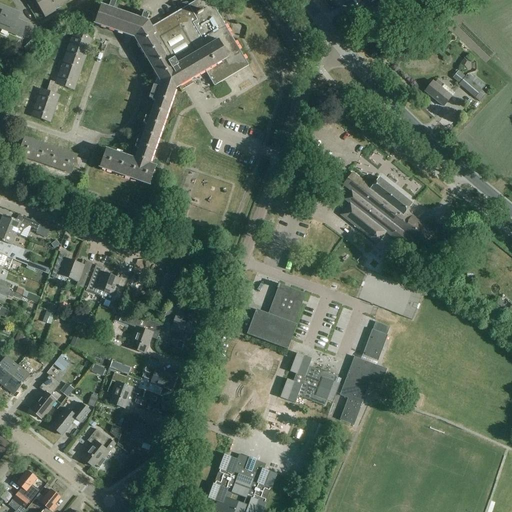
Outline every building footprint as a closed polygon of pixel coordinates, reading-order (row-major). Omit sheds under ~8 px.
[(161,84),(159,88),(153,86),(149,98),(151,99),(153,101),(155,101),(149,117),(147,117),(145,117),(143,123),(144,124),(146,126),(141,141),(138,141),(137,141),(135,147),(136,148),(138,150),(135,159),(106,149),(99,168),(149,185),(156,166),(150,164),(176,87),(204,70),(214,86),(249,66),(214,6),(218,4),(216,0),(197,0),(151,28),(147,21),(149,14),(143,12),(141,19),(113,9),(116,0),(35,0),(46,17),(55,11),(54,9),(69,0),(111,0),(109,8),(101,5),(95,24),(134,38),(161,84)] [(375,0),(352,0),(353,1),(358,10),(375,0)] [(0,27),(21,37),(27,24),(17,20),(20,14),(0,5),(0,27)] [(74,31),(69,44),(88,51),(92,38),(94,33),(84,29),(83,34),(74,31)] [(69,44),(65,57),(83,64),(88,51),(69,44)] [(5,57),(18,51),(15,45),(2,50),(5,57)] [(362,66),(367,60),(357,52),(353,57),(362,66)] [(65,57),(60,70),(79,77),(83,64),(65,57)] [(60,70),(56,83),(55,84),(59,85),(74,90),(79,77),(60,70)] [(459,85),(475,98),(482,90),(466,77),(459,85)] [(50,81),(46,92),(56,95),(59,85),(55,84),(56,83),(50,81)] [(443,107),(454,93),(444,85),(441,88),(433,82),(425,92),(443,107)] [(41,90),(37,103),(55,110),(60,96),(56,95),(46,92),(41,90)] [(51,123),(55,110),(37,103),(32,116),(51,123)] [(449,121),(454,113),(448,110),(443,118),(449,121)] [(9,146),(14,148),(18,138),(12,136),(9,146)] [(23,140),(20,150),(18,155),(31,160),(38,142),(24,137),(23,140)] [(18,138),(14,148),(20,150),(23,140),(18,138)] [(38,142),(31,160),(44,165),(51,146),(38,142)] [(51,146),(44,165),(58,169),(64,151),(51,146)] [(64,151),(58,169),(71,174),(73,168),(76,158),(77,155),(64,151)] [(76,158),(73,168),(77,169),(81,159),(76,158)] [(81,159),(77,169),(83,171),(87,161),(81,159)] [(379,244),(388,234),(412,253),(418,244),(424,249),(436,234),(407,211),(413,204),(380,177),(372,187),(354,173),(345,184),(353,191),(345,200),(351,205),(343,215),(379,244)] [(326,185),(327,184),(321,178),(318,182),(323,187),(325,184),(326,185)] [(185,215),(188,206),(182,204),(179,213),(185,215)] [(3,216),(0,223),(0,227),(16,234),(21,223),(3,216)] [(26,218),(24,225),(35,229),(34,232),(38,233),(42,224),(26,218)] [(0,240),(12,245),(16,234),(0,227),(0,240)] [(394,244),(387,254),(393,258),(400,248),(394,244)] [(14,246),(12,252),(27,259),(29,252),(14,246)] [(0,267),(3,269),(8,271),(8,270),(12,259),(27,266),(29,260),(30,260),(27,259),(12,252),(9,258),(7,257),(0,254),(0,267)] [(59,275),(68,279),(75,262),(68,260),(70,256),(60,252),(51,277),(58,279),(59,275)] [(75,262),(68,279),(78,282),(76,286),(83,289),(92,264),(82,260),(81,264),(75,262)] [(87,290),(93,293),(93,294),(102,298),(104,292),(110,275),(104,273),(106,269),(96,265),(87,290)] [(177,284),(182,271),(168,266),(165,274),(158,272),(154,284),(156,285),(153,294),(165,298),(171,282),(177,284)] [(110,275),(104,292),(113,296),(112,299),(119,302),(128,277),(118,273),(117,277),(110,275)] [(0,280),(0,286),(9,290),(9,289),(11,284),(0,280)] [(256,310),(247,335),(287,350),(297,325),(294,324),(305,294),(278,284),(276,288),(277,289),(268,314),(256,310)] [(8,297),(10,291),(8,291),(9,290),(0,286),(0,294),(8,297)] [(18,287),(16,293),(22,296),(24,290),(18,287)] [(499,297),(494,303),(504,312),(509,307),(499,297)] [(60,302),(57,311),(63,314),(67,304),(60,302)] [(49,304),(45,316),(53,319),(57,306),(49,304)] [(192,335),(197,321),(181,315),(183,309),(169,304),(164,318),(173,322),(171,329),(183,334),(184,331),(192,335)] [(162,326),(148,320),(136,316),(133,323),(138,326),(138,327),(133,340),(135,341),(132,349),(145,354),(151,338),(156,340),(162,326)] [(91,327),(92,321),(85,319),(83,325),(91,327)] [(388,335),(387,335),(390,328),(375,322),(373,330),(372,330),(362,356),(378,361),(388,335)] [(17,334),(15,340),(21,342),(23,336),(17,334)] [(295,404),(297,396),(325,406),(327,400),(333,403),(340,384),(334,382),(336,376),(309,366),(311,359),(296,353),(289,372),(296,374),(292,383),(286,380),(279,398),(295,404)] [(42,354),(39,359),(45,364),(49,359),(42,354)] [(6,357),(0,363),(0,367),(10,376),(18,366),(6,357)] [(340,395),(348,399),(340,420),(354,425),(361,405),(372,377),(376,365),(354,357),(348,373),(340,395)] [(144,374),(141,381),(151,384),(163,388),(163,387),(172,390),(172,389),(177,377),(161,371),(159,370),(161,364),(149,359),(144,374)] [(56,367),(63,372),(67,367),(61,361),(56,367)] [(18,366),(10,376),(22,385),(30,376),(18,366)] [(0,383),(2,385),(10,376),(0,367),(0,383)] [(100,367),(96,374),(102,377),(103,376),(104,376),(106,372),(105,371),(105,370),(100,367)] [(126,375),(126,377),(112,372),(110,378),(117,381),(112,394),(115,394),(111,403),(124,408),(130,392),(136,394),(141,380),(126,375)] [(10,376),(2,385),(14,395),(22,385),(10,376)] [(50,396),(60,384),(50,376),(39,388),(45,393),(31,411),(41,419),(56,401),(50,396)] [(70,386),(63,394),(67,397),(74,389),(70,386)] [(137,401),(136,404),(141,406),(144,406),(146,399),(139,397),(138,399),(137,401)] [(65,409),(69,402),(62,399),(59,406),(65,409)] [(81,423),(90,411),(85,407),(80,403),(77,408),(72,413),(66,409),(51,427),(62,435),(75,418),(81,423)] [(128,415),(123,429),(132,432),(130,440),(143,444),(141,448),(146,450),(149,451),(151,445),(156,432),(140,426),(142,420),(138,419),(129,415),(128,415)] [(112,425),(109,433),(118,440),(119,437),(122,429),(112,425)] [(115,444),(97,430),(89,439),(94,443),(81,458),(92,467),(95,464),(101,469),(108,461),(103,457),(115,444)] [(220,471),(214,484),(213,484),(208,499),(217,502),(213,511),(216,511),(262,511),(264,510),(265,507),(266,504),(265,504),(270,490),(271,490),(277,475),(274,474),(264,470),(264,469),(266,466),(256,462),(255,464),(248,461),(247,461),(248,459),(239,455),(237,460),(228,456),(224,455),(219,470),(220,471)] [(133,465),(136,463),(132,456),(128,459),(133,465)] [(39,492),(35,489),(32,486),(38,479),(27,470),(16,483),(22,488),(13,500),(23,509),(29,501),(30,502),(39,492)] [(303,485),(306,477),(294,472),(291,480),(303,485)] [(53,511),(58,507),(55,506),(61,497),(51,489),(40,502),(47,507),(42,511),(53,511)] [(1,491),(0,493),(0,497),(6,501),(9,497),(1,491)] [(15,511),(23,511),(25,510),(23,509),(13,500),(8,505),(16,511),(15,511)]
